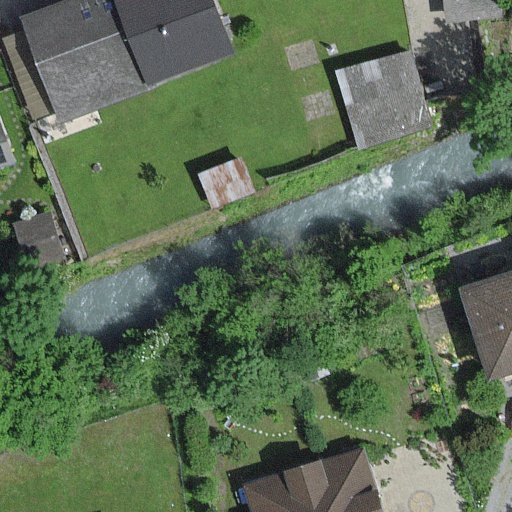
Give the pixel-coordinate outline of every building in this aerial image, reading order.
[(77,0),(19,21),(54,120),(150,87),(240,55),(220,0),(77,0)] [(448,0),(451,18),(504,13),(502,0),(448,0)] [(428,126),(407,53),(341,71),(362,144),(428,126)] [(0,163),(12,160),(0,128),(0,163)] [(511,273),(466,290),(495,372),(511,366),(511,273)] [(383,511),(364,452),(252,488),(259,511),(383,511)]
